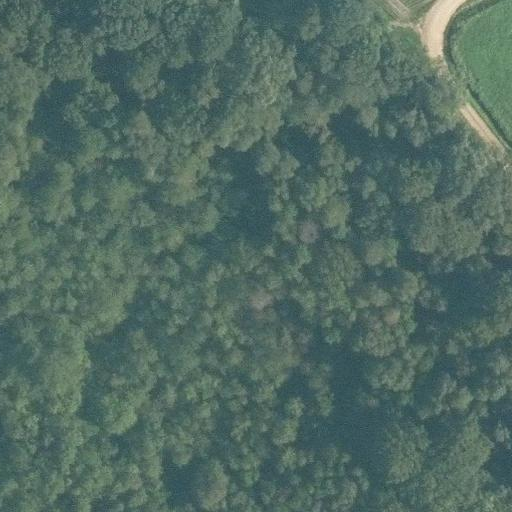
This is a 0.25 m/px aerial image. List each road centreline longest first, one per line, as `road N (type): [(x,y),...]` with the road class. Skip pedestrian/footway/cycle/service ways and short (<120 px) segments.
road 1 (track): [(510,509),(276,302)]
road 2 (track): [(457,0),(431,26),(427,49),(438,78),(511,175)]
